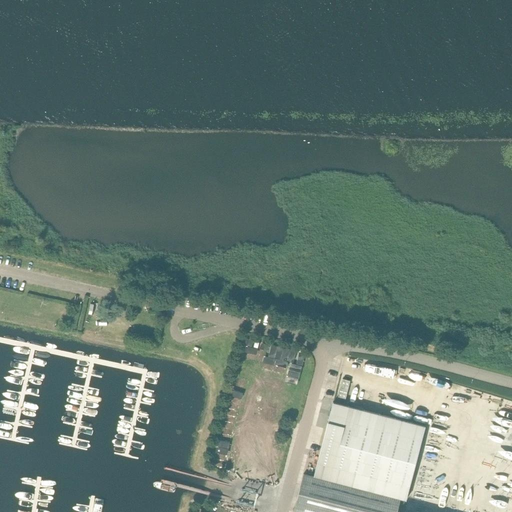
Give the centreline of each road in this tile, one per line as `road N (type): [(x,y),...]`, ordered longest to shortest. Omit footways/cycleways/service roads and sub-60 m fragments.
road 1 (unclassified): [(511,391),(324,344)]
road 2 (unclassified): [(282,511),(324,344)]
